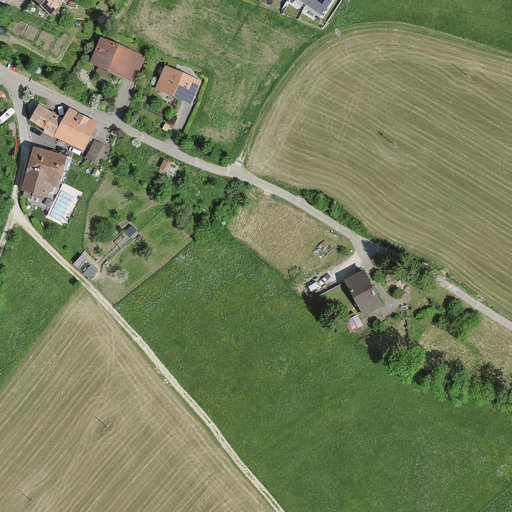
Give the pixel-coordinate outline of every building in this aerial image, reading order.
[(64,1),(63,0),(31,0),(50,17),(64,1)] [(334,0),(293,0),(322,19),(334,0)] [(146,58),(99,37),(88,63),(135,84),(146,58)] [(203,82),(163,65),(153,91),(192,107),(203,82)] [(52,138),(53,137),(62,120),(37,106),(28,122),(44,131),(43,133),(52,138)] [(68,108),(62,120),(53,137),(81,152),(88,140),(90,141),(92,137),(90,136),(97,124),(68,108)] [(109,148),(94,140),(85,157),(100,166),(109,148)] [(66,156),(34,148),(22,197),(54,205),(66,156)] [(383,308),(364,273),(344,284),(351,297),(363,319),(383,308)] [(344,284),(320,297),(327,310),(351,297),(344,284)] [(354,324),(360,322),(357,316),(343,323),(353,344),(367,337),(365,332),(359,335),(354,324)]
